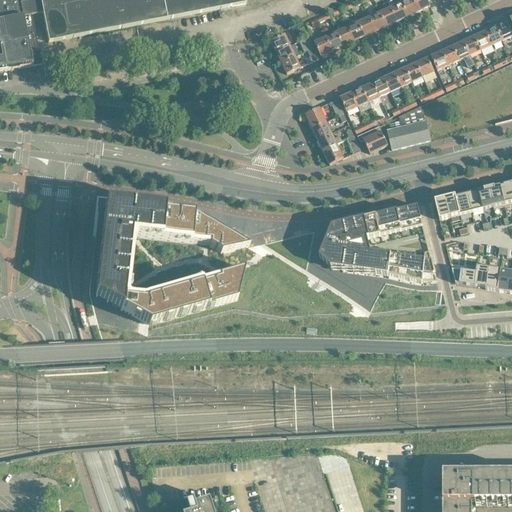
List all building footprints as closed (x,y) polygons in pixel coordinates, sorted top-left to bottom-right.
[(0,0),(0,63),(37,58),(31,18),(32,14),(31,7),(44,5),(43,0),(0,0)] [(249,2),(248,0),(167,0),(168,1),(155,3),(156,9),(49,25),(50,33),(249,2)] [(408,18),(402,4),(399,0),(396,0),(389,4),(397,23),(408,18)] [(419,13),(413,0),(411,0),(402,4),(408,18),(419,13)] [(430,8),(426,0),(413,0),(419,13),(430,8)] [(397,23),(389,4),(383,6),(386,11),(380,14),(386,28),(397,23)] [(386,28),(380,14),(369,19),(375,33),(386,28)] [(330,20),(328,16),(318,21),(319,24),(330,20)] [(375,33),(369,19),(358,24),(364,38),(375,33)] [(511,38),(511,33),(507,23),(496,28),(503,42),(511,38)] [(364,38),(358,24),(347,29),(354,43),(364,38)] [(503,42),(496,28),(485,33),(492,47),(503,42)] [(354,43),(347,29),(336,34),(343,48),(354,43)] [(492,47),(485,33),(475,38),(481,52),(492,47)] [(343,48),(336,34),(325,39),(332,53),(343,48)] [(290,47),(285,36),(271,42),(277,54),(290,47)] [(481,52),(475,38),(464,43),(470,57),(481,52)] [(314,49),(309,39),(299,43),(305,54),(308,52),(314,49)] [(332,53),(325,39),(314,44),(321,58),(332,53)] [(464,43),(453,48),(459,62),(464,60),(468,69),(474,66),(470,57),(464,43)] [(296,58),(290,47),(277,54),(282,65),(296,58)] [(459,62),(453,48),(442,53),(448,67),(459,62)] [(319,61),(314,49),(308,52),(313,63),(319,61)] [(448,67),(442,53),(431,58),(438,72),(448,67)] [(287,76),(308,66),(306,61),(299,64),(296,58),(282,65),(287,76)] [(501,68),(511,63),(510,58),(499,63),(501,68)] [(435,74),(428,59),(416,65),(423,79),(435,74)] [(490,73),(501,68),(499,63),(488,68),(490,73)] [(490,73),(488,68),(487,68),(486,64),(481,66),(483,70),(482,71),(484,76),(490,73)] [(423,79),(416,65),(405,70),(412,84),(423,79)] [(412,84),(405,70),(395,75),(401,89),(412,84)] [(401,89),(395,75),(384,80),(390,94),(401,89)] [(390,94),(384,80),(373,84),(380,99),(390,94)] [(462,80),(456,83),(458,88),(465,85),(462,80)] [(458,88),(456,83),(445,88),(447,93),(458,88)] [(380,99),(373,84),(362,89),(369,104),(380,99)] [(501,84),(464,94),(473,132),(510,123),(501,84)] [(369,104),(362,89),(352,94),(358,109),(369,104)] [(444,94),(442,90),(431,95),(433,99),(444,94)] [(358,109),(352,94),(340,100),(347,114),(358,109)] [(345,116),(338,101),(331,104),(338,119),(340,118),(345,116)] [(401,129),(387,132),(391,146),(392,152),(431,142),(422,108),(399,119),(401,129)] [(327,124),(320,109),(306,116),(310,124),(308,125),(311,130),(312,130),(313,131),(327,124)] [(440,110),(424,114),(426,124),(442,120),(440,110)] [(377,120),(378,125),(379,125),(385,122),(383,117),(377,120)] [(442,120),(426,124),(429,133),(445,129),(442,120)] [(332,135),(327,124),(313,131),(318,141),(332,135)] [(368,130),(366,125),(354,131),(357,136),(368,130)] [(388,147),(379,129),(379,128),(358,138),(360,144),(364,142),(370,156),(388,147)] [(445,129),(429,133),(431,142),(447,138),(445,129)] [(334,140),(332,135),(318,141),(323,152),(337,146),(343,143),(340,138),(334,140)] [(361,152),(354,138),(349,140),(347,141),(354,156),(361,152)] [(344,160),(337,146),(323,152),(323,153),(322,154),(325,159),(326,159),(330,167),(336,164),(344,160)] [(501,188),(500,188),(505,209),(511,207),(511,206),(511,187),(511,185),(504,187),(504,188),(501,189),(501,188)] [(500,188),(489,190),(494,211),(505,209),(500,188)] [(489,190),(479,193),(483,212),(487,211),(493,209),(494,211),(489,190)] [(479,193),(467,196),(472,214),(483,212),(479,193)] [(456,198),(455,198),(460,217),(472,214),(467,196),(456,199),(456,198)] [(455,198),(445,200),(450,220),(460,217),(455,198)] [(445,200),(435,203),(440,222),(450,220),(445,200)] [(408,210),(407,210),(412,230),(423,227),(418,207),(416,208),(408,210)] [(397,212),(396,213),(401,233),(412,230),(407,210),(405,210),(397,212)] [(220,222),(221,213),(210,212),(210,222),(220,222)] [(387,215),(386,215),(391,235),(401,233),(396,213),(395,213),(387,215)] [(376,218),(375,218),(380,238),(391,235),(386,215),(384,216),(376,218)] [(122,302),(121,313),(148,328),(158,331),(200,334),(234,324),(310,335),(395,333),(432,332),(433,332),(433,331),(437,305),(441,305),(443,292),(439,292),(439,291),(437,284),(430,283),(423,282),(422,282),(421,282),(411,281),(410,281),(400,279),(399,279),(398,279),(389,278),(388,278),(376,276),(366,275),(353,273),(344,272),(331,270),(247,258),(247,249),(246,250),(245,249),(247,249),(236,242),(233,241),(228,238),(225,236),(221,234),(220,233),(213,229),(212,229),(151,222),(151,220),(132,218),(130,237),(124,286),(122,302)] [(324,248),(320,259),(331,270),(344,272),(353,273),(366,275),(376,276),(388,278),(391,257),(371,254),(368,241),(380,238),(375,218),(374,218),(365,220),(363,221),(354,223),(352,224),(343,226),(341,226),(332,228),(332,229),(331,231),(327,240),(326,242),(324,248)] [(425,262),(422,282),(423,282),(430,283),(437,284),(435,278),(432,263),(429,253),(425,254),(424,262),(425,262)] [(391,257),(388,278),(389,278),(398,279),(399,279),(402,259),(391,257)] [(402,259),(399,279),(400,279),(410,281),(413,260),(402,259)] [(413,260),(410,281),(411,281),(421,282),(422,282),(425,262),(424,262),(413,260)] [(467,273),(452,272),(455,285),(474,288),(477,265),(476,268),(468,267),(467,273)] [(477,265),(474,288),(485,289),(485,291),(486,291),(489,267),(477,265)] [(489,267),(486,291),(498,293),(501,269),(489,267)] [(501,269),(498,293),(508,294),(511,273),(501,271),(501,269)] [(511,475),(443,476),(443,511),(472,511),(473,508),(472,508),(472,505),(511,504),(511,475)] [(215,511),(212,501),(198,506),(195,499),(194,499),(195,502),(189,504),(191,511),(215,511)]
